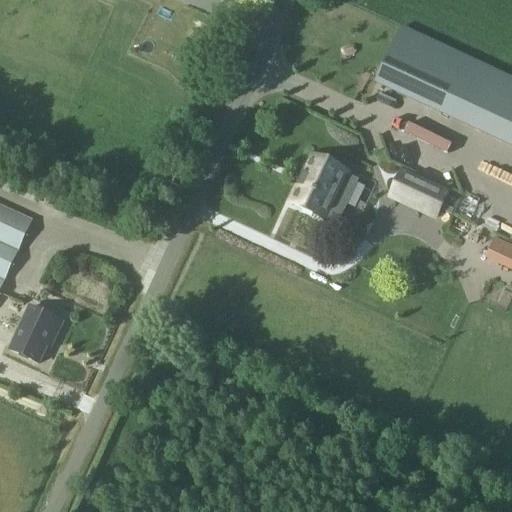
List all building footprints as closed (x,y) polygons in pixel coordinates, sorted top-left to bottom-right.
[(401,29),(378,80),(468,121),(511,141),(511,80),(491,71),(401,29)] [(360,182),(311,160),(298,188),(302,189),(294,206),(323,219),(331,200),(348,208),(360,182)] [(436,222),(450,192),(402,169),(387,199),(436,222)] [(0,292),(32,222),(0,207),(0,292)] [(51,219),(48,226),(79,236),(82,229),(51,219)] [(484,261),(511,273),(511,247),(494,239),(484,261)] [(400,299),(397,307),(418,313),(437,249),(406,240),(390,296),(400,299)] [(54,340),(62,324),(29,309),(9,352),(38,365),(50,338),(54,340)]
